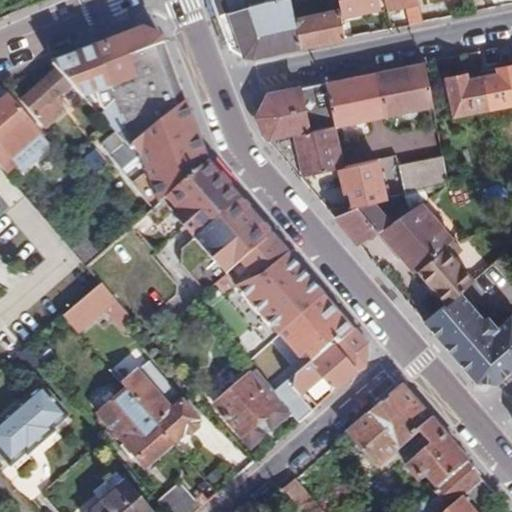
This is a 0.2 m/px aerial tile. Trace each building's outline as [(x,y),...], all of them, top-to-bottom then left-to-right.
[(212,0),(217,14),(236,9),(269,1),(275,0),(212,0)] [(245,57),(301,46),(295,18),(291,0),(275,0),(269,1),(236,9),(217,14),(230,48),(245,57)] [(343,0),(346,13),(382,6),(381,0),(343,0)] [(408,0),(409,0),(414,24),(425,22),(420,0),(392,0),(393,3),(408,0)] [(301,46),(346,37),(340,9),(295,18),(301,46)] [(134,147),(185,102),(162,38),(140,30),(97,47),(116,99),(120,108),(134,147)] [(97,47),(55,65),(58,68),(73,85),(112,128),(117,134),(131,150),(134,147),(120,108),(114,113),(105,103),(116,99),(97,47)] [(335,127),(433,108),(425,63),(325,83),(333,126),(335,127)] [(483,77),(489,109),(511,104),(511,65),(498,68),(499,74),(483,77)] [(73,85),(58,68),(19,101),(46,131),(66,112),(56,101),(73,85)] [(454,115),(489,109),(483,77),(467,80),(466,74),(448,78),(454,115)] [(265,136),(267,140),(333,126),(325,83),(267,95),(256,117),(265,136)] [(0,166),(6,161),(10,167),(45,137),(9,96),(0,103),(0,166)] [(206,162),(185,102),(134,147),(131,150),(117,134),(102,148),(156,209),(160,204),(206,162)] [(267,140),(299,176),(340,167),(343,167),(335,127),(333,126),(267,140)] [(94,150),(77,160),(86,175),(103,165),(94,150)] [(398,165),(404,194),(432,188),(447,184),(442,157),(398,165)] [(350,187),(354,205),(385,198),(378,159),(343,167),(340,167),(344,188),(350,187)] [(0,166),(5,171),(10,167),(6,161),(0,166)] [(206,162),(160,204),(226,277),(272,235),(206,162)] [(432,188),(404,194),(411,210),(420,203),(434,194),(432,188)] [(420,203),(411,210),(379,232),(392,247),(395,245),(416,271),(418,269),(446,301),(460,290),(472,281),(453,258),(444,247),(452,241),(420,203)] [(358,207),(337,220),(359,246),(379,232),(358,207)] [(279,243),(272,235),(226,277),(279,335),(281,334),(287,327),(324,294),(279,243)] [(461,252),(452,241),(444,247),(453,258),(461,252)] [(137,323),(102,283),(90,294),(64,316),(79,334),(108,309),(128,331),(137,323)] [(460,290),(446,301),(423,320),(475,381),(496,384),(511,370),(511,352),(494,330),(487,336),(479,325),(486,319),(460,290)] [(320,354),(351,326),(347,320),(324,294),(287,327),(309,351),(313,347),(320,354)] [(511,315),(498,327),(494,330),(511,352),(511,315)] [(490,316),(486,319),(479,325),(487,336),(494,330),(498,327),(490,316)] [(367,344),(351,326),(320,354),(297,375),(294,384),(303,394),(323,376),(327,381),(310,396),(319,406),(366,363),(367,344)] [(281,334),(279,335),(250,362),(258,371),(275,390),(282,383),(286,380),(274,366),(294,348),(281,334)] [(129,390),(175,443),(184,434),(190,435),(199,427),(199,423),(202,420),(151,363),(141,371),(127,357),(112,371),(129,390)] [(257,370),(250,377),(277,407),(243,436),(254,448),(292,415),(284,405),(275,390),(258,371),(257,370)] [(277,407),(250,377),(217,406),(243,436),(277,407)] [(292,415),(299,423),(308,415),(282,383),(275,390),(284,405),(292,415)] [(70,416),(44,385),(0,424),(0,454),(11,467),(25,455),(29,459),(57,433),(54,430),(70,416)] [(438,487),(468,462),(465,458),(413,398),(402,385),(346,432),(376,467),(418,431),(426,441),(421,446),(425,451),(407,466),(418,480),(426,473),(438,487)] [(147,469),(175,443),(129,390),(100,416),(147,469)] [(320,511),(293,481),(279,493),(295,511),(320,511)] [(181,483),(160,502),(168,511),(195,511),(202,507),(181,483)] [(152,511),(131,485),(99,511),(152,511)] [(428,511),(471,511),(452,491),(428,511)]
